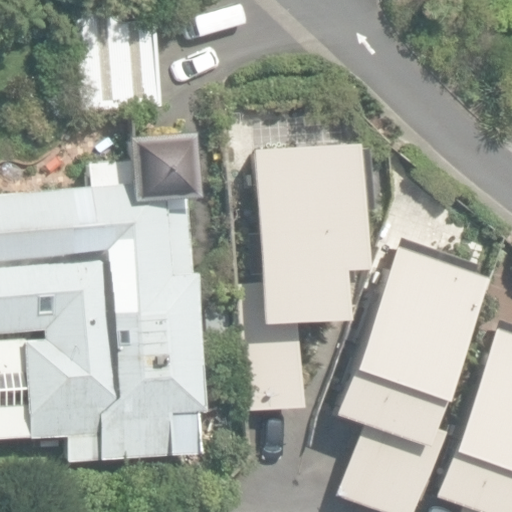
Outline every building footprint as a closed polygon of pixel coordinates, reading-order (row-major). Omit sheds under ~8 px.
[(156,20),(70,28),(78,114),(164,106),(156,20)] [(338,155),(335,129),(238,137),(250,280),(229,281),(240,410),(296,406),(289,324),(255,327),(254,316),(328,310),(324,259),(348,257),(343,199),(359,198),(356,154),(338,155)] [(93,431),(95,457),(164,452),(162,425),(194,422),(192,407),(197,407),(180,178),(175,179),(173,156),(60,164),(61,185),(0,189),(0,433),(23,432),(23,436),(93,431)] [(469,268),(378,237),(323,407),(354,420),(328,494),(387,511),(398,511),(429,424),(417,421),(469,268)] [(511,511),(511,329),(483,320),(427,489),(455,498),(450,511),(511,511)]
